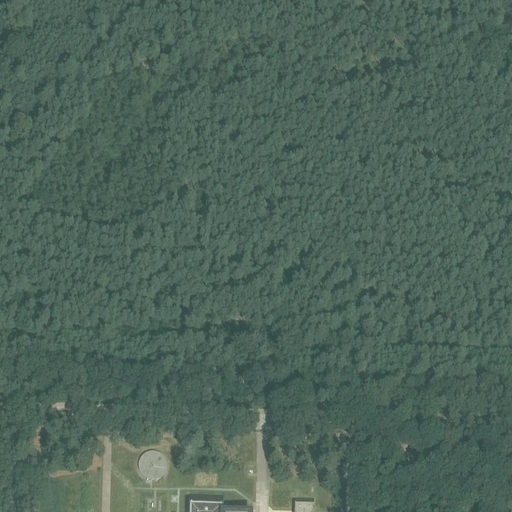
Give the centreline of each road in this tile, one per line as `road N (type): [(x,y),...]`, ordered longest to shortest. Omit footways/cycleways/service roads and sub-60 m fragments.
road 1 (track): [(0,203),(511,325)]
road 2 (unclassified): [(511,416),(248,412)]
road 3 (track): [(0,405),(248,412)]
